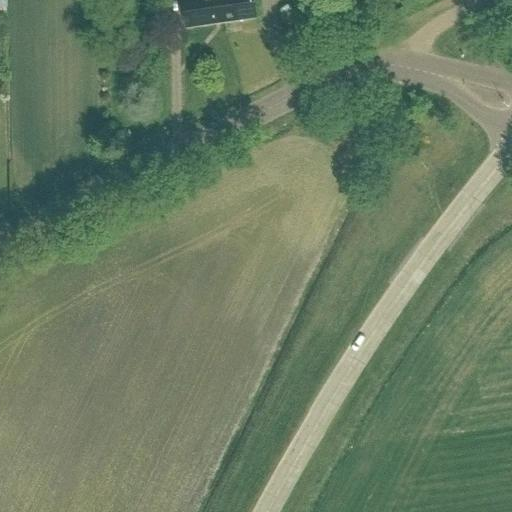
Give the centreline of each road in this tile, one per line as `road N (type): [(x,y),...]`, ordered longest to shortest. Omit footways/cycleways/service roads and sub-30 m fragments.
road 1 (unclassified): [(401,62),(340,69),(0,245)]
road 2 (tertiary): [(268,511),(428,254),(511,147)]
